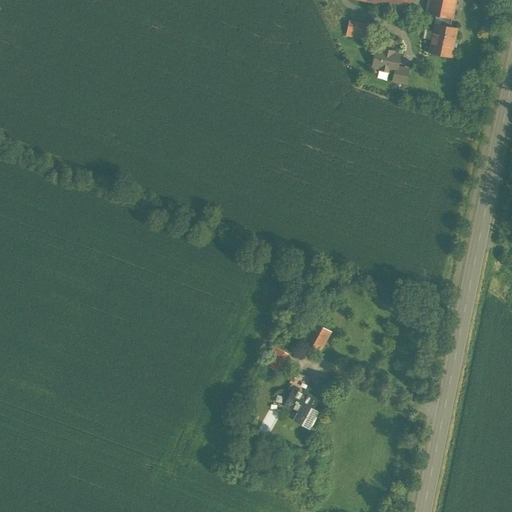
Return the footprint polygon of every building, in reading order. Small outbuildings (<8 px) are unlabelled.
[(410,0),(363,0),(409,9),(410,0)] [(441,24),(450,26),(451,18),(452,19),(456,0),(428,0),(426,13),(442,16),(441,24)] [(450,26),(441,24),(434,23),(428,53),(451,57),(458,28),(450,26)] [(369,30),(348,26),(346,36),(367,40),(369,30)] [(383,51),(376,50),(375,58),(373,59),(372,62),(373,64),(373,67),(379,68),(379,69),(389,71),(389,70),(395,71),(396,71),(397,67),(399,54),(393,53),(393,52),(383,50),(383,51)] [(408,69),(397,67),(396,71),(395,71),(393,80),(405,83),(408,69)] [(305,280),(288,316),(299,321),(316,285),(305,280)] [(293,323),(286,319),(279,331),(286,335),(293,323)] [(331,331),(315,322),(303,343),(319,352),(331,331)] [(273,346),(263,364),(274,370),(284,353),(273,346)] [(291,383),(303,390),(310,379),(298,372),(291,383)] [(303,390),(291,383),(289,387),(293,390),(289,398),(295,401),(291,408),(298,412),(294,420),(308,428),(318,411),(312,408),(317,400),(302,392),(303,390)]
